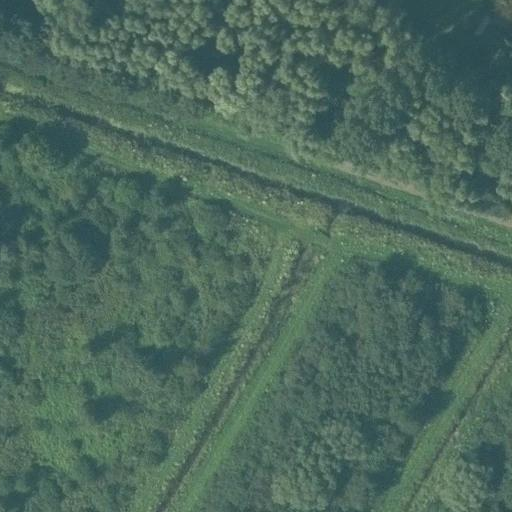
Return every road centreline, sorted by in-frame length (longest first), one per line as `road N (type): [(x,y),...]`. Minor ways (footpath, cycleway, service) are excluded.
road 1 (track): [(183,511),(337,252),(375,241),(497,283),(505,296),(383,511)]
road 2 (track): [(0,118),(54,132),(337,252)]
road 3 (track): [(291,228),(249,324),(138,511)]
road 4 (track): [(429,511),(511,374)]
